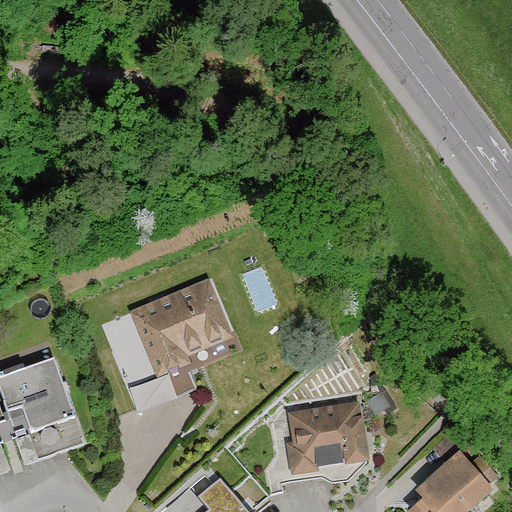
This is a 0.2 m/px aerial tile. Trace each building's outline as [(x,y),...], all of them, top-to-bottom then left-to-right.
[(210,277),(121,319),(154,389),(243,346),(210,277)] [(62,363),(2,383),(13,416),(27,411),(36,439),(82,423),(62,363)] [(361,399),(286,413),(297,473),(372,459),(361,399)] [(483,511),(497,502),(463,460),(404,507),(408,511),(483,511)] [(189,492),(166,511),(243,511),(220,482),(199,502),(189,492)]
